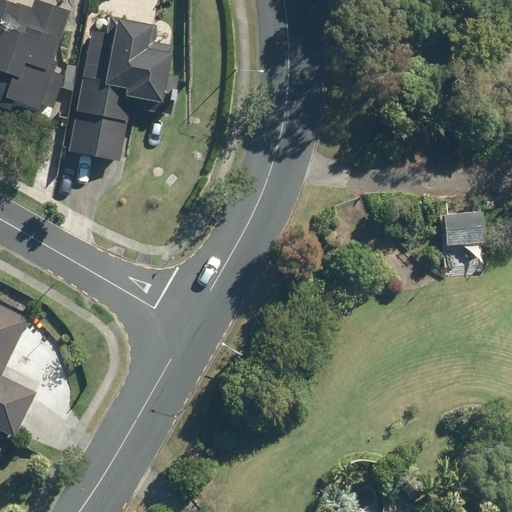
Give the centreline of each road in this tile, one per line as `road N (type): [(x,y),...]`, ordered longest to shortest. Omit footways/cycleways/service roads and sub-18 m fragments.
road 1 (residential): [(280,0),(287,91),(277,144),(243,234),(191,328)]
road 2 (residential): [(191,328),(0,219)]
road 3 (residential): [(191,328),(79,511)]
